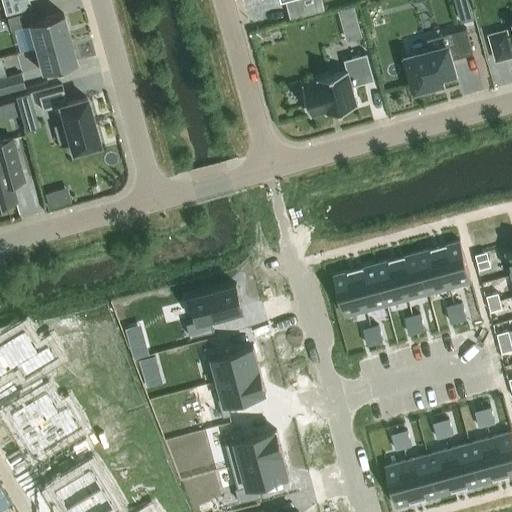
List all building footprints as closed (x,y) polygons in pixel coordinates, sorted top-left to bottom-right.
[(1,0),(5,14),(29,7),(27,0),(1,0)] [(340,9),(351,39),(367,33),(356,3),(340,9)] [(29,11),(6,17),(9,30),(28,25),(34,47),(69,37),(62,13),(32,21),(29,11)] [(455,43),(406,56),(415,89),(442,82),(440,76),(454,72),(451,59),(472,53),(466,28),(451,31),(455,43)] [(511,34),(507,36),(505,31),(490,35),(496,59),(511,55),(511,50),(511,49),(511,34)] [(34,47),(41,72),(76,62),(69,37),(34,47)] [(318,81),(302,85),(310,115),(326,110),(327,113),(329,112),(329,113),(337,111),(337,110),(357,105),(352,86),(374,80),(367,53),(343,59),(346,70),(317,78),(318,81)] [(20,72),(0,77),(0,93),(24,87),(20,72)] [(59,107),(71,150),(70,150),(71,152),(73,151),(75,150),(76,154),(96,149),(95,145),(97,144),(97,145),(99,144),(98,142),(86,99),(86,97),(84,97),(84,98),(66,103),(62,89),(38,96),(41,110),(58,105),(59,107)] [(0,109),(3,119),(16,115),(12,100),(0,103),(0,109)] [(0,203),(15,200),(10,183),(24,179),(12,138),(0,140),(0,203)] [(54,207),(76,199),(70,184),(48,192),(54,207)] [(460,239),(438,245),(449,286),(471,280),(460,239)] [(438,245),(417,251),(428,292),(449,286),(438,245)] [(417,251),(396,256),(407,297),(428,292),(417,251)] [(396,256),(375,262),(387,303),(407,297),(396,256)] [(489,257),(477,260),(479,268),(491,265),(489,257)] [(375,262),(355,268),(366,308),(387,303),(375,262)] [(355,268),(333,274),(344,314),(366,308),(355,268)] [(193,320),(186,322),(190,336),(214,329),(210,317),(243,308),(236,282),(187,295),(193,320)] [(498,291),(486,294),(488,302),(500,299),(498,291)] [(500,299),(488,302),(490,310),(502,307),(500,299)] [(461,301),(454,303),(458,318),(466,316),(461,301)] [(454,303),(446,305),(450,320),(458,318),(454,303)] [(420,313),(412,315),(416,330),(424,328),(420,313)] [(412,315),(405,317),(409,332),(416,330),(412,315)] [(378,324),(371,326),(375,341),(382,339),(378,324)] [(371,326),(363,328),(367,343),(375,341),(371,326)] [(508,329),(496,332),(499,342),(511,339),(508,329)] [(17,332),(0,342),(0,373),(20,362),(26,373),(47,360),(40,348),(30,354),(17,332)] [(511,342),(511,339),(499,342),(502,352),(511,348),(511,342)] [(212,343),(204,346),(207,357),(214,380),(259,368),(253,345),(215,355),(212,343)] [(259,368),(214,380),(220,403),(223,415),(231,412),(228,401),(265,391),(259,368)] [(47,389),(10,411),(22,431),(59,409),(47,389)] [(490,406),(483,408),(487,423),(495,421),(490,406)] [(483,408),(475,410),(479,425),(487,423),(483,408)] [(59,409),(22,431),(35,452),(71,430),(59,409)] [(448,417),(441,419),(445,435),(452,432),(448,417)] [(441,419),(433,422),(437,437),(445,435),(441,419)] [(235,439),(225,442),(232,465),(282,451),(276,428),(243,437),(239,425),(232,428),(235,439)] [(406,429),(399,431),(403,446),(411,444),(406,429)] [(511,431),(511,430),(490,436),(501,477),(511,473),(511,431)] [(399,431),(391,433),(395,448),(403,446),(399,431)] [(490,436),(469,441),(480,482),(501,477),(490,436)] [(469,441),(448,447),(459,488),(480,482),(469,441)] [(448,447),(427,453),(438,494),(459,488),(448,447)] [(282,451),(232,465),(237,486),(235,487),(239,500),(262,494),(259,482),(288,474),(282,451)] [(427,453),(406,458),(418,499),(438,494),(427,453)] [(406,458),(385,464),(396,505),(418,499),(406,458)] [(91,463),(55,485),(67,505),(103,483),(91,463)] [(103,483),(67,505),(71,511),(101,511),(116,504),(103,483)]
